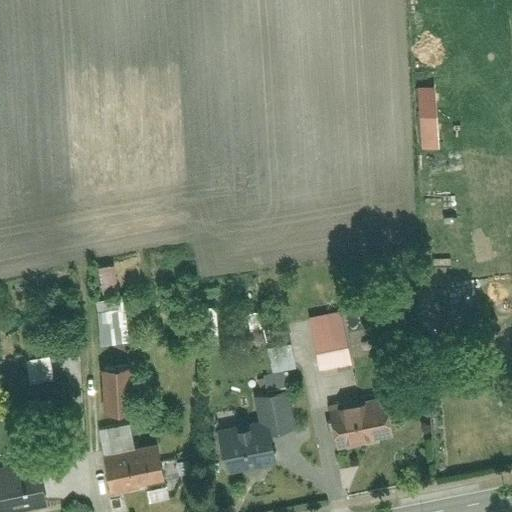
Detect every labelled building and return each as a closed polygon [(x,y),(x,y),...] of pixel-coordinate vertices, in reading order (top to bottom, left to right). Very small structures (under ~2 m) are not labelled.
[(424,115),(426,148),(446,146),(443,114),(424,115)] [(98,293),(116,290),(111,263),(93,266),(98,293)] [(130,297),(103,298),(105,342),(132,341),(130,297)] [(306,315),(316,365),(349,359),(339,308),(306,315)] [(54,355),(32,359),(35,381),(58,378),(54,355)] [(99,410),(129,409),(128,363),(98,364),(99,410)] [(264,416),(266,429),(292,423),(285,386),(251,393),(256,418),(264,416)] [(332,444),(388,433),(380,394),(325,405),(332,444)] [(221,470),(273,460),(266,429),(264,416),(256,418),(212,427),(221,470)] [(106,489),(163,477),(155,439),(98,450),(106,489)] [(0,509),(43,502),(34,452),(0,458),(0,509)]
